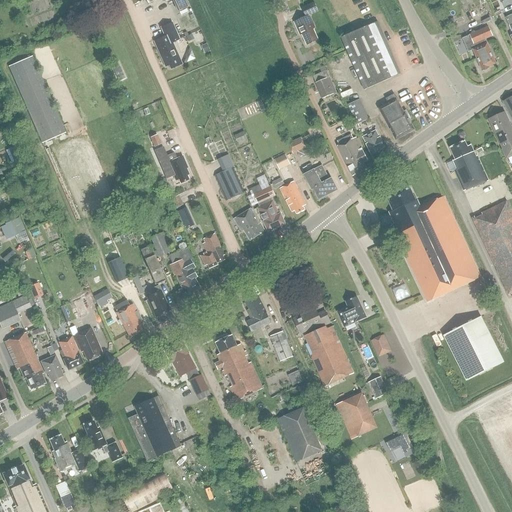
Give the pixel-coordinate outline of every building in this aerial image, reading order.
[(184,0),(171,0),(177,12),(187,7),(184,0)] [(318,13),(314,3),(301,9),(305,18),(293,24),(299,37),(302,36),(307,47),(318,41),(313,31),(315,30),(309,17),(318,13)] [(378,23),(342,39),(365,90),(401,74),(378,23)] [(163,38),(153,43),(164,68),(168,66),(169,70),(181,65),(171,44),(178,40),(170,24),(159,29),(163,38)] [(481,41),(492,36),(488,27),(470,35),(474,44),(481,41)] [(494,65),(485,45),(483,46),(481,41),(474,44),(476,49),(472,51),(481,72),(488,69),(488,68),(494,65)] [(210,51),(206,44),(201,46),(204,54),(210,51)] [(185,61),(197,58),(195,50),(185,52),(186,55),(184,56),(185,61)] [(65,132),(32,56),(7,67),(41,143),(65,132)] [(118,81),(124,78),(117,62),(111,65),(118,81)] [(329,77),(315,83),(322,99),(336,92),(329,77)] [(410,119),(408,115),(406,112),(403,113),(394,96),(385,101),(388,105),(379,110),(388,126),(396,141),(414,131),(408,120),(410,119)] [(511,120),(511,97),(502,103),(511,120)] [(347,106),(357,125),(370,119),(360,100),(347,106)] [(511,156),(511,130),(510,127),(509,128),(503,113),(489,121),(502,149),(500,150),(505,160),(511,156)] [(246,120),(235,124),(238,134),(250,129),(246,120)] [(235,137),(238,143),(247,139),(244,132),(235,137)] [(384,148),(379,138),(378,138),(375,132),(363,138),(367,146),(366,146),(371,156),(379,152),(379,151),(384,148)] [(150,138),(154,147),(161,144),(156,135),(150,138)] [(288,144),(293,154),(306,148),(301,138),(288,144)] [(367,161),(362,149),(361,150),(355,139),(338,147),(349,171),(352,177),(366,170),(363,163),(367,161)] [(488,182),(476,157),(475,158),(470,146),(466,148),(464,142),(449,149),(454,161),(452,162),(456,170),(453,171),(462,192),(472,188),(472,189),(488,182)] [(25,159),(19,145),(8,149),(14,163),(25,159)] [(166,157),(163,147),(155,151),(167,178),(172,176),(175,182),(178,180),(179,184),(187,181),(186,177),(188,176),(185,170),(187,170),(184,163),(182,158),(176,160),(174,154),(166,157)] [(309,155),(306,148),(298,152),(300,157),(303,155),(304,157),(309,155)] [(280,170),(291,165),(286,155),(275,161),(280,170)] [(337,190),(332,180),(330,181),(322,167),(304,176),(313,191),(315,190),(320,199),(329,195),(337,190)] [(244,193),(243,192),(241,186),(233,168),(216,175),(227,201),(244,193)] [(272,183),(275,190),(284,184),(280,178),(272,183)] [(305,206),(293,183),(280,190),(291,213),(295,212),(296,215),(304,211),(302,208),(305,206)] [(251,197),(248,198),(252,206),(257,204),(259,208),(257,209),(268,232),(285,225),(281,215),(278,215),(271,199),(274,197),(270,189),(262,192),(259,186),(248,191),(251,197)] [(427,303),(480,278),(445,201),(443,203),(441,198),(420,208),(416,201),(415,201),(409,190),(387,200),(392,212),(388,213),(394,225),(393,226),(396,234),(395,235),(427,303)] [(474,217),(471,219),(507,296),(511,293),(511,214),(506,202),(482,214),(482,215),(475,219),(474,217)] [(177,212),(185,229),(193,225),(186,209),(177,212)] [(264,232),(250,211),(234,221),(241,232),(243,231),(249,241),(264,232)] [(9,239),(28,232),(24,217),(4,224),(9,239)] [(387,234),(392,232),(390,226),(384,229),(387,234)] [(163,232),(150,238),(158,258),(172,252),(163,232)] [(224,256),(214,235),(203,240),(204,244),(201,245),(205,254),(199,256),(204,267),(207,266),(209,270),(217,266),(216,264),(223,261),(221,257),(224,256)] [(178,248),(180,252),(169,258),(173,265),(170,267),(175,278),(176,278),(180,287),(185,297),(200,289),(194,279),(196,278),(192,270),(195,269),(190,261),(192,260),(186,249),(184,245),(178,248)] [(165,281),(149,246),(140,250),(155,285),(165,281)] [(116,283),(128,278),(119,258),(107,263),(116,283)] [(42,295),(37,284),(29,287),(34,298),(42,295)] [(170,311),(158,286),(153,289),(155,294),(146,298),(155,318),(170,311)] [(18,297),(28,292),(27,288),(16,292),(18,297)] [(13,293),(0,299),(0,304),(15,298),(13,293)] [(102,293),(95,297),(100,306),(107,302),(102,293)] [(266,337),(262,328),(270,325),(259,299),(256,300),(253,295),(244,299),(249,310),(246,312),(250,321),(246,323),(251,334),(253,333),(255,338),(266,337)] [(12,302),(0,308),(0,325),(2,329),(20,321),(17,314),(31,308),(26,296),(12,302)] [(80,298),(72,302),(80,319),(87,315),(80,298)] [(345,303),(347,307),(336,312),(343,327),(363,318),(361,314),(362,313),(356,298),(345,303)] [(144,327),(132,306),(116,315),(129,339),(142,332),(140,329),(144,327)] [(315,310),(293,320),(300,335),(321,325),(322,328),(330,324),(324,312),(317,316),(315,310)] [(503,364),(480,318),(444,336),(467,382),(503,364)] [(326,327),(304,337),(312,354),(309,355),(324,388),(327,386),(355,374),(333,327),(327,329),(326,327)] [(102,354),(91,329),(74,336),(82,353),(84,352),(88,361),(102,354)] [(280,362),(293,358),(284,332),(271,337),(280,362)] [(45,385),(42,376),(43,376),(24,334),(4,343),(17,371),(19,370),(24,380),(26,379),(31,391),(45,385)] [(390,353),(383,336),(371,342),(378,358),(390,353)] [(244,353),(240,346),(237,347),(232,337),(215,344),(220,354),(217,356),(220,363),(214,365),(217,371),(222,369),(223,371),(221,372),(224,377),(227,376),(232,386),(229,388),(235,403),(263,390),(245,352),(244,353)] [(61,350),(58,352),(62,361),(67,371),(81,364),(69,338),(58,344),(61,350)] [(195,369),(187,354),(188,353),(183,343),(165,352),(171,362),(173,361),(181,376),(190,371),(194,378),(191,380),(198,394),(207,389),(200,376),(199,376),(195,369)] [(61,378),(58,371),(59,371),(49,348),(45,350),(49,359),(41,363),(47,376),(49,375),(52,382),(61,378)] [(303,381),(298,371),(287,376),(292,386),(303,381)] [(387,395),(380,378),(369,383),(376,400),(387,395)] [(378,428),(363,393),(335,405),(350,437),(357,434),(358,437),(378,428)] [(129,421),(148,462),(181,447),(158,397),(134,408),(138,417),(129,421)] [(311,407),(282,417),(299,462),(328,452),(311,407)] [(91,452),(102,447),(105,454),(108,453),(112,463),(123,458),(116,442),(106,447),(96,425),(94,425),(92,421),(82,425),(87,436),(85,437),(91,452)] [(406,434),(386,444),(390,452),(401,447),(406,457),(415,453),(406,434)] [(49,441),(53,451),(51,452),(55,460),(54,460),(59,473),(76,466),(79,472),(88,468),(79,449),(70,453),(66,443),(63,444),(60,436),(49,441)] [(12,508),(14,511),(46,511),(35,485),(30,487),(27,480),(28,480),(22,466),(1,475),(15,507),(12,508)] [(120,511),(133,511),(175,491),(165,472),(114,498),(120,511)] [(75,504),(70,493),(60,498),(64,509),(75,504)] [(189,511),(183,499),(174,503),(178,511),(189,511)]
